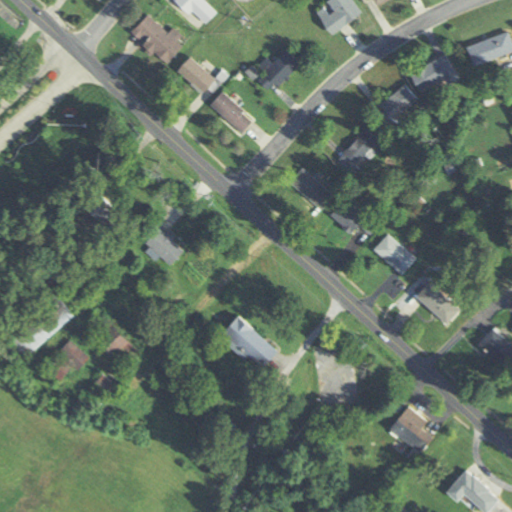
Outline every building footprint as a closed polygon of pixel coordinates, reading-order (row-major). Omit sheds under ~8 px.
[(215,12),(201,0),(171,0),(171,1),(203,27),(215,12)] [(358,17),(350,0),(326,0),(311,7),(324,34),(358,17)] [(171,27),(166,32),(144,13),(127,33),(164,64),(185,39),(171,27)] [(464,45),(471,66),(511,50),(511,44),(506,30),(464,45)] [(298,62),(283,47),(251,78),(267,94),(298,62)] [(408,73),(420,96),(458,78),(447,54),(408,73)] [(199,94),(207,87),(211,91),(218,84),(189,55),(174,69),(199,94)] [(391,122),(418,102),(404,84),(378,104),(391,122)] [(237,134),(250,120),(219,90),(206,103),(237,134)] [(377,140),(362,126),(334,156),(350,170),(377,140)] [(317,211),(331,196),(300,167),(286,182),(317,211)] [(324,215),(346,234),(361,215),(339,197),(324,215)] [(169,266),(182,251),(156,228),(142,243),(169,266)] [(370,249),(397,276),(412,261),(385,234),(370,249)] [(459,310),(438,290),(424,304),(445,324),(459,310)] [(71,313),(53,294),(6,337),(23,356),(71,313)] [(135,348),(100,313),(85,328),(120,363),(135,348)] [(273,349),(234,314),(216,334),(256,370),(273,349)] [(511,338),(486,338),(486,355),(511,355),(511,338)] [(385,427),(406,447),(427,425),(406,405),(385,427)] [(455,500),(461,494),(479,511),(482,511),(495,500),(463,468),(443,488),(455,500)]
